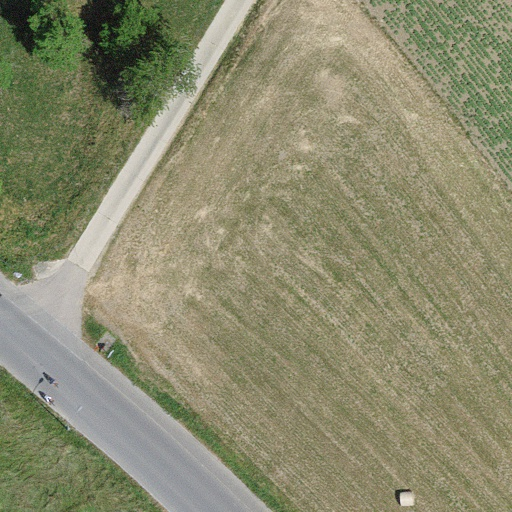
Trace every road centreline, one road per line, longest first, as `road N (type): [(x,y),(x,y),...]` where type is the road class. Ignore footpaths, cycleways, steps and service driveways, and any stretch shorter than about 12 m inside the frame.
road 1 (track): [(240,0),(34,348)]
road 2 (tertiary): [(216,511),(0,320)]
